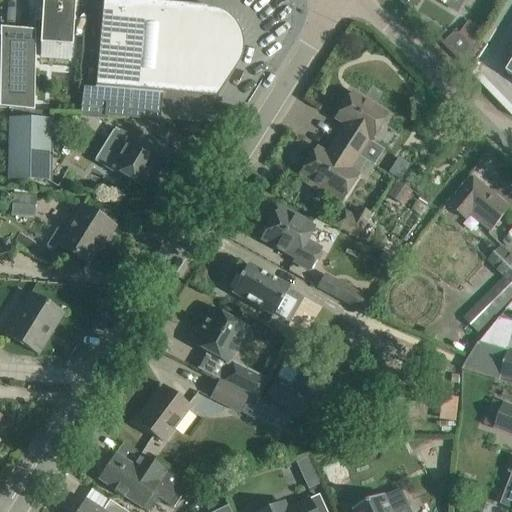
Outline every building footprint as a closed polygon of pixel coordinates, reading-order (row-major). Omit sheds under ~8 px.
[(121,0),(102,0),(95,89),(131,92),(162,94),(217,99),(230,79),(228,78),(230,75),(232,72),(234,69),(236,66),(238,63),(239,59),(241,56),(241,52),(242,48),(242,44),(241,40),(240,36),(239,33),(237,29),(235,26),(233,23),(230,20),(227,18),(224,15),(221,14),(217,12),(213,11),(210,10),(206,9),(201,8),(202,7),(144,3),(144,2),(121,0)] [(404,0),(403,2),(414,9),(420,0),(404,0)] [(0,111),(34,112),(36,38),(40,38),(40,46),(72,48),(74,4),(42,1),(42,11),(36,11),(36,7),(35,7),(33,31),(0,28),(0,111)] [(453,32),(442,43),(465,66),(467,68),(468,67),(484,41),(478,37),(473,43),(460,32),(461,31),(453,32)] [(83,88),(82,101),(105,102),(104,116),(129,118),(131,92),(95,89),(83,88)] [(343,126),(333,142),(357,158),(368,141),(370,143),(388,115),(352,93),(334,120),(343,126)] [(9,181),(50,181),(50,119),(47,119),(46,112),(34,112),(22,112),(22,119),(9,118),(9,181)] [(162,173),(173,154),(147,138),(145,143),(132,135),(131,137),(124,132),(119,132),(100,162),(125,178),(141,187),(153,167),(162,173)] [(357,158),(333,142),(325,154),(316,148),(299,176),(309,182),(307,185),(319,193),(321,190),(341,203),(359,175),(350,170),(357,158)] [(398,158),(388,174),(399,181),(409,166),(398,158)] [(471,215),(490,232),(510,209),(474,178),(450,206),(466,220),(471,215)] [(36,193),(14,191),(12,216),(34,218),(36,193)] [(65,252),(87,265),(103,240),(107,242),(115,228),(81,207),(66,232),(61,229),(57,230),(47,247),(48,251),(61,259),(65,252)] [(343,210),(335,225),(359,238),(371,215),(355,207),(351,214),(343,210)] [(293,263),(308,271),(320,250),(306,242),(314,229),(279,209),(261,241),(295,260),(293,263)] [(493,243),(486,251),(493,257),(500,250),(493,243)] [(493,257),(488,263),(498,272),(511,257),(502,247),(500,250),(493,257)] [(398,261),(383,252),(379,259),(395,268),(398,261)] [(232,291),(230,295),(273,318),(274,315),(286,321),(295,304),(283,298),(288,289),(246,266),(239,279),(235,276),(228,289),(232,291)] [(371,301),(325,276),(317,289),(363,315),(371,301)] [(31,295),(6,336),(37,355),(62,314),(31,295)] [(194,346),(227,365),(247,330),(212,310),(199,333),(201,334),(194,346)] [(373,336),(361,360),(378,368),(389,346),(373,336)] [(481,343),(464,370),(497,379),(497,380),(500,381),(511,384),(511,352),(509,351),(481,343)] [(232,365),(223,383),(248,395),(259,401),(267,382),(232,365)] [(312,401),(291,388),(298,376),(284,368),(266,399),(302,419),(312,401)] [(219,381),(211,399),(239,413),(263,425),(272,407),(259,401),(248,395),(223,383),(219,381)] [(358,404),(356,421),(380,423),(381,406),(373,406),(380,393),(369,387),(361,404),(358,404)] [(163,389),(137,423),(163,442),(188,408),(163,389)] [(441,408),(441,420),(456,420),(456,396),(441,396),(441,408)] [(484,424),(511,434),(511,407),(493,400),(484,424)] [(115,456),(99,481),(114,491),(114,492),(123,499),(124,498),(145,511),(148,511),(158,499),(173,509),(188,487),(140,455),(132,467),(115,456)] [(511,474),(511,478),(503,503),(511,506),(511,468),(510,474),(511,474)] [(308,489),(319,484),(315,475),(304,480),(308,489)] [(385,495),(354,509),(355,511),(397,511),(410,507),(402,490),(386,497),(385,495)] [(264,511),(313,511),(308,500),(286,510),(283,503),(264,511)] [(125,511),(109,502),(102,511),(101,511),(85,502),(78,511),(125,511)]
